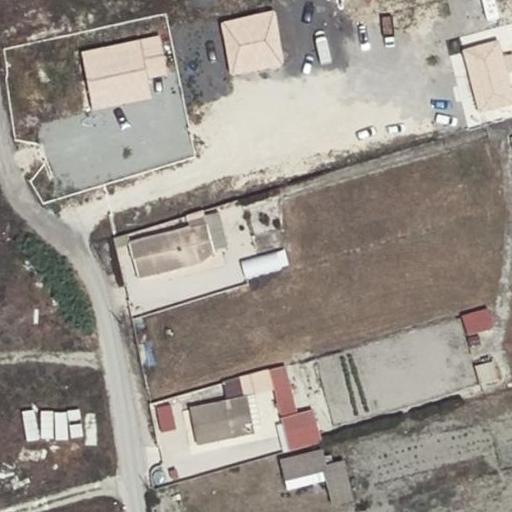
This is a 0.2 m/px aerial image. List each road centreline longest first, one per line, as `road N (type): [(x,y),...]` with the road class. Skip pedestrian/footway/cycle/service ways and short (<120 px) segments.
road 1 (unknown): [(63,241),(116,203),(244,179),(321,149),(357,103),(356,0)]
road 2 (unclassified): [(0,134),(23,199),(94,278),(137,511)]
